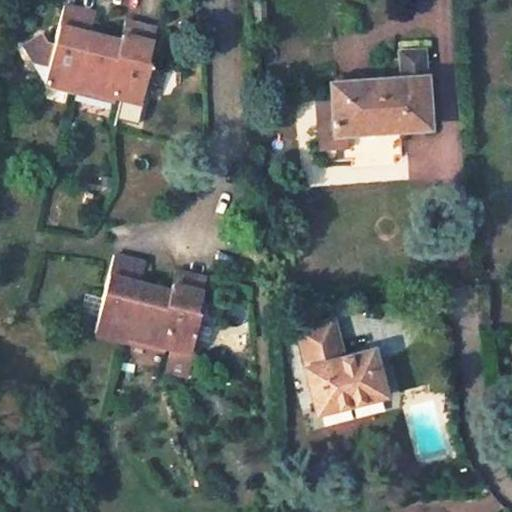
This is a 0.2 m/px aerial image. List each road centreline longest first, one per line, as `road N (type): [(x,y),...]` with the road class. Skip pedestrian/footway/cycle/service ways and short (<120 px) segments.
road 1 (residential): [(206,237),(242,184),(231,0)]
road 2 (residential): [(480,289),(511,443)]
